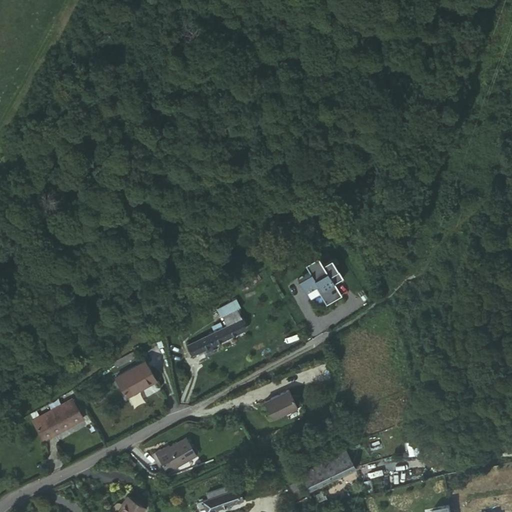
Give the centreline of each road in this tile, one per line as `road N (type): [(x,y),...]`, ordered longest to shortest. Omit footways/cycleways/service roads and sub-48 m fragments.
road 1 (residential): [(0,503),(314,337)]
road 2 (track): [(511,189),(314,337)]
